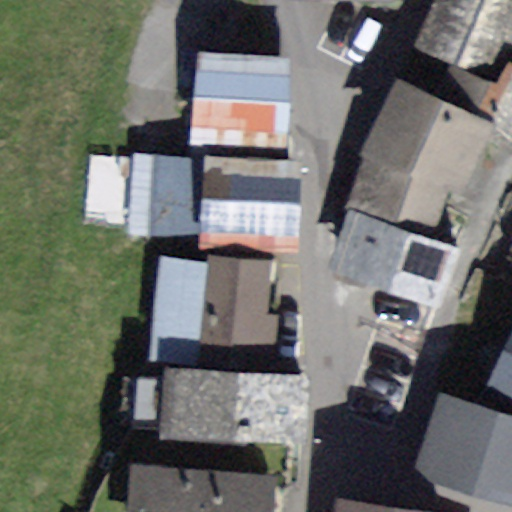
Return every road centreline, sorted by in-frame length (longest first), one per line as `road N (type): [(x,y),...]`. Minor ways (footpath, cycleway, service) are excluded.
road 1 (residential): [(309,137),(315,453)]
road 2 (residential): [(395,0),(309,137)]
road 3 (residential): [(457,511),(315,453)]
road 4 (residential): [(268,0),(309,137)]
